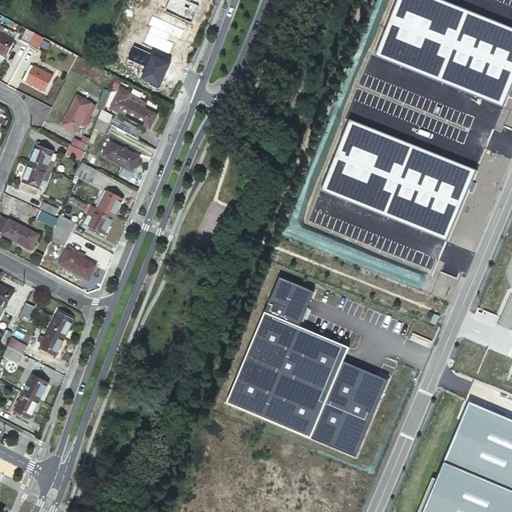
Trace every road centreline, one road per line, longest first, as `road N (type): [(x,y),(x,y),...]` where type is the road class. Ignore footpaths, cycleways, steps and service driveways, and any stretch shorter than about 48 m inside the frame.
road 1 (secondary): [(66,479),(194,147),(264,0)]
road 2 (unclassified): [(511,190),(375,511)]
road 3 (secondary): [(234,0),(114,303)]
road 4 (secondary): [(114,303),(47,475)]
road 5 (residential): [(114,303),(84,300),(0,258)]
